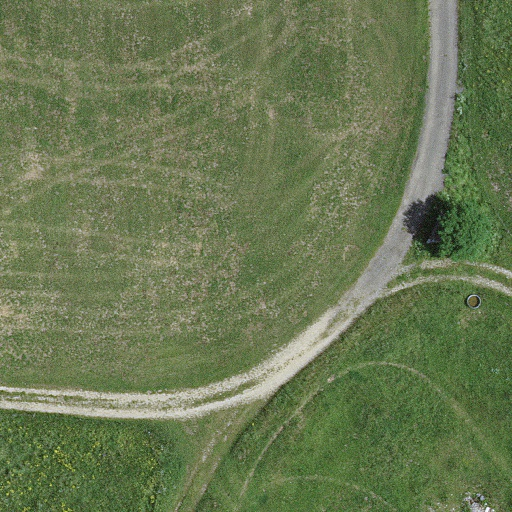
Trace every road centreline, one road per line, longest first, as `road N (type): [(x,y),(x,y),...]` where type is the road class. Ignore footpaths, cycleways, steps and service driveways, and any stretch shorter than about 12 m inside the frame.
road 1 (track): [(436,0),(425,190),(362,285),(284,375),(222,398),(0,400)]
road 2 (track): [(186,511),(235,420),(284,375)]
road 3 (track): [(362,285),(438,271),(511,289)]
